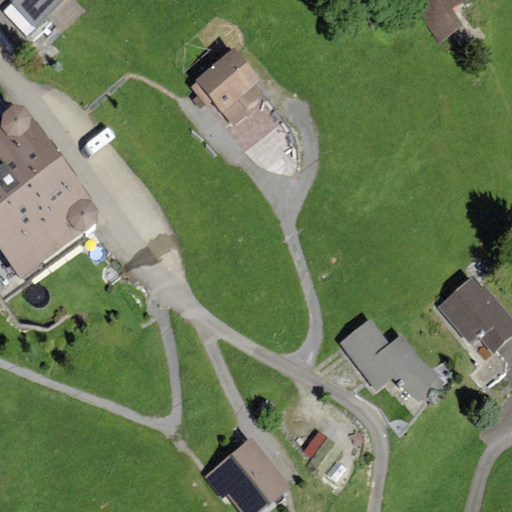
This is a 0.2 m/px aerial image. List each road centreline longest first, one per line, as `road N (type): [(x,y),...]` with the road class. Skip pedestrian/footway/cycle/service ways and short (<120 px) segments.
road 1 (residential): [(371,511),(378,430),(363,408),(164,292)]
road 2 (track): [(0,361),(166,422),(176,404),(164,292)]
road 3 (residential): [(0,63),(164,292)]
